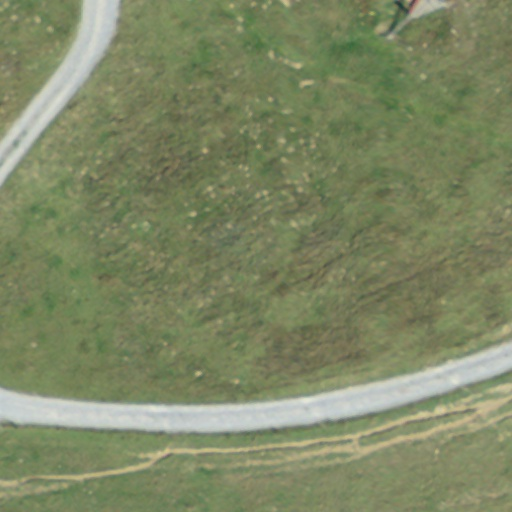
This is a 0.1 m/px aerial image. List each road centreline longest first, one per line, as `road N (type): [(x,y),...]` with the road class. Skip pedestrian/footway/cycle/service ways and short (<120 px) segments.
road 1 (track): [(511,357),(381,399),(256,418),(146,420),(0,403)]
road 2 (track): [(0,168),(83,57),(100,0)]
